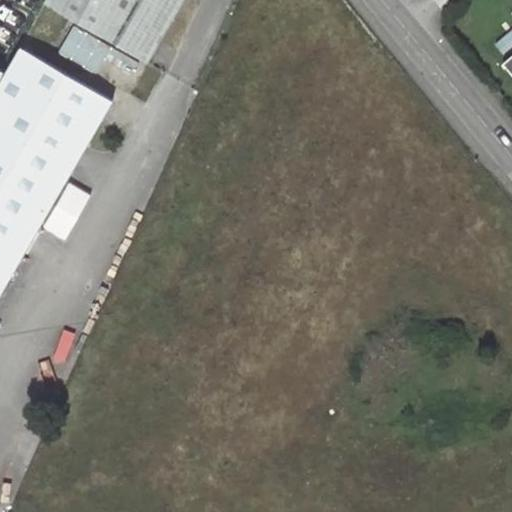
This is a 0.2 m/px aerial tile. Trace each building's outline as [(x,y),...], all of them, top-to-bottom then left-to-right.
[(48,0),(47,3),(146,61),(182,0),(48,0)] [(76,25),(61,51),(98,73),(114,47),(76,25)] [(21,48),(0,85),(0,293),(34,235),(112,100),(21,48)] [(511,74),(511,54),(502,63),(511,74)] [(498,87),(495,91),(501,99),(505,96),(498,87)] [(78,163),(41,227),(67,242),(89,204),(76,196),(91,170),(78,163)] [(75,351),(81,355),(88,339),(82,336),(75,351)]
